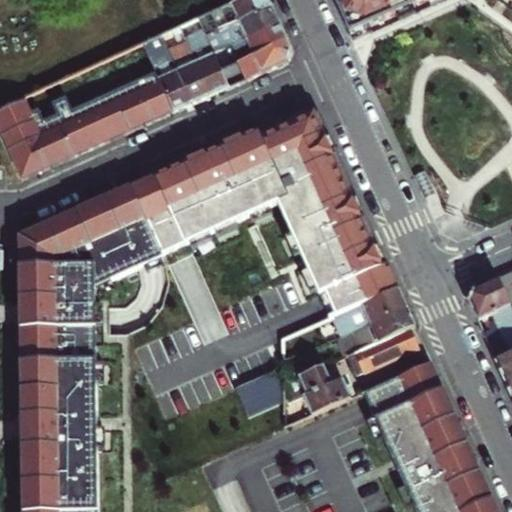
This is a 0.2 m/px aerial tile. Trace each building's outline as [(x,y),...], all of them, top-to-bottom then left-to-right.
[(272,12),(266,0),(250,0),(200,23),(206,35),(207,39),(272,12)] [(421,0),(334,0),(349,32),(421,0)] [(233,48),(279,27),(272,12),(207,39),(215,56),(233,48)] [(240,65),(287,45),(279,27),(233,48),(240,65)] [(175,116),(230,93),(222,72),(215,56),(206,35),(187,44),(182,31),(174,35),(180,51),(170,56),(162,40),(145,48),(175,116)] [(228,70),(222,72),(230,93),(285,69),(291,54),(287,45),(240,65),(228,70)] [(175,116),(145,48),(0,112),(0,130),(22,183),(175,116)] [(309,111),(133,189),(164,257),(281,206),(320,299),(327,296),(331,306),(337,319),(367,306),(399,292),(393,279),(320,116),(309,111)] [(164,257),(133,189),(132,188),(18,239),(24,511),(102,511),(97,290),(165,260),(164,257)] [(511,301),(511,271),(495,279),(505,304),(511,301)] [(481,333),(493,361),(511,353),(511,319),(505,304),(495,279),(471,290),(468,302),(476,321),(491,315),(496,326),(481,333)] [(343,339),(407,311),(399,292),(367,306),(337,319),(335,320),(343,339)] [(346,358),(349,357),(409,330),(414,327),(407,311),(343,339),(339,342),(346,358)] [(418,350),(409,330),(349,357),(358,376),(418,350)] [(285,384),(301,377),(294,362),(300,359),(297,352),(285,357),(285,368),(285,384)] [(504,385),(511,381),(511,353),(493,361),(504,385)] [(497,511),(439,381),(431,363),(365,393),(372,410),(418,511),(497,511)] [(286,403),(285,384),(285,368),(236,389),(249,420),(286,403)] [(315,415),(355,397),(351,388),(346,391),(343,383),(331,388),(323,368),(301,377),(285,384),(286,403),(306,395),(315,415)]
